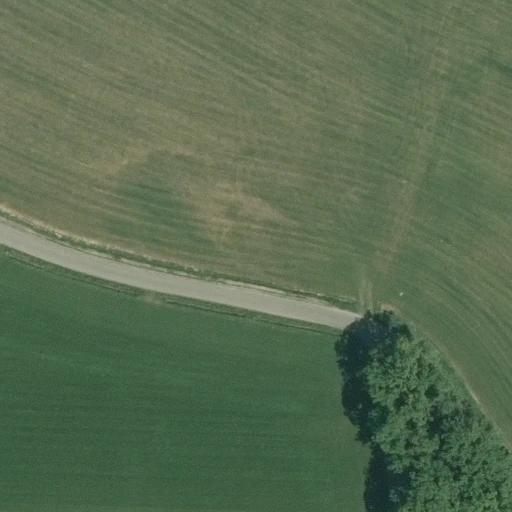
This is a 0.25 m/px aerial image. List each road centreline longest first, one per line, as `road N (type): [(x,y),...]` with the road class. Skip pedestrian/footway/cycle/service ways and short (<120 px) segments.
road 1 (unclassified): [(511,486),(453,400),(380,333),(83,266),(0,234)]
road 2 (unknown): [(380,333),(374,410),(389,511)]
